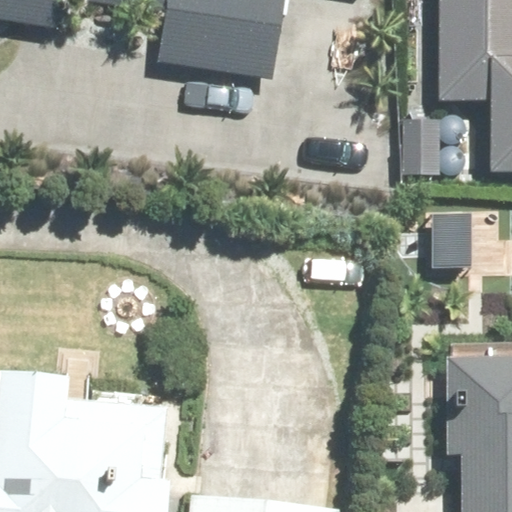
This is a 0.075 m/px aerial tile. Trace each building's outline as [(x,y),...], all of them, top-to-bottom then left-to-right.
[(277,87),(283,51),(289,0),(0,0),(0,25),(18,28),(64,35),(68,4),(167,19),(162,58),(160,70),(277,87)] [(511,0),(443,0),(442,107),(495,108),(494,179),(511,179),(511,0)] [(327,80),(333,26),(301,24),(298,53),(295,77),(327,80)] [(511,511),(511,366),(444,368),(446,471),(464,470),(464,511),(511,511)] [(92,412),(75,410),(77,390),(5,386),(0,458),(0,511),(180,511),(181,493),(170,493),(171,463),(175,416),(92,412)] [(271,511),(195,502),(194,511),(271,511)]
